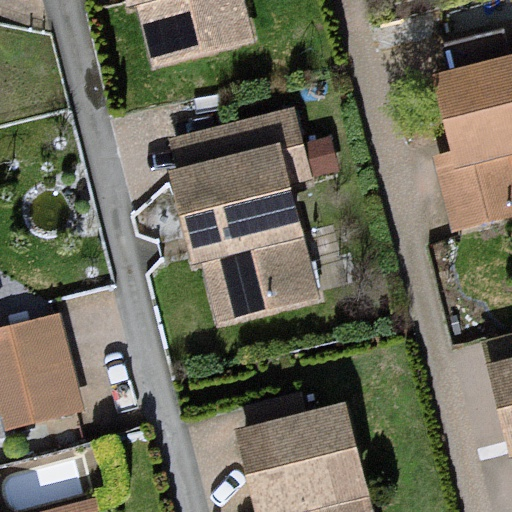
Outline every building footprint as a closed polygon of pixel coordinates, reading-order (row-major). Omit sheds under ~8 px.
[(128,0),(133,14),(142,16),(154,73),(250,50),(238,0),(128,0)] [(449,78),(434,81),(454,153),(429,155),(449,245),(511,227),(511,64),(505,35),(445,50),(449,78)] [(295,114),(165,146),(215,327),(323,310),(297,192),(314,189),(295,114)] [(0,323),(0,411),(6,433),(82,418),(63,320),(2,332),(0,323)] [(511,337),(476,345),(511,454),(511,337)] [(309,396),(238,410),(260,511),(370,511),(345,413),(313,419),(309,396)] [(103,511),(100,499),(47,511),(103,511)]
